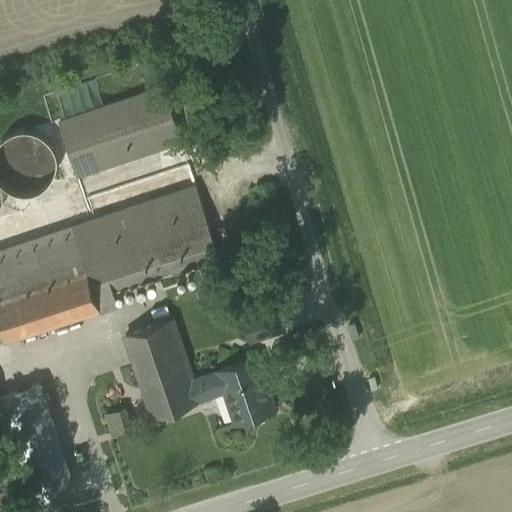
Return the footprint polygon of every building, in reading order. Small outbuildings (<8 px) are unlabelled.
[(171,70),(67,102),(84,161),(189,130),(171,70)] [(48,118),(43,115),(33,113),(22,114),(13,119),(5,129),(2,139),(3,149),(5,156),(12,164),(24,170),(35,171),(44,168),(52,162),(58,154),(60,145),(60,134),(55,125),(48,118)] [(200,179),(0,237),(0,333),(127,297),(120,272),(219,243),(200,179)] [(252,335),(291,327),(284,298),(246,307),(252,335)] [(177,312),(124,329),(152,413),(226,389),(236,419),(283,404),(262,341),(194,364),(177,312)] [(0,413),(7,412),(28,488),(76,475),(49,375),(0,387),(0,413)] [(133,393),(108,401),(114,418),(138,409),(133,393)]
